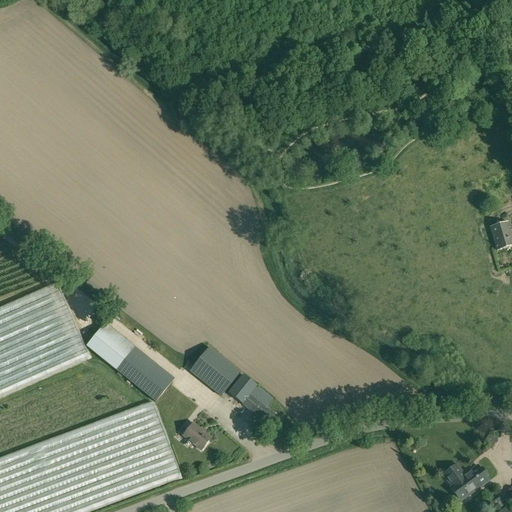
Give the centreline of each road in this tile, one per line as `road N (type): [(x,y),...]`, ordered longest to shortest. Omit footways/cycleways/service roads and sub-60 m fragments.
road 1 (track): [(165,105),(255,186),(288,300),(370,347),(459,417)]
road 2 (unclassified): [(127,511),(357,429),(511,413)]
road 3 (track): [(47,268),(84,361),(144,402),(174,472)]
road 4 (track): [(0,231),(176,374)]
road 5 (track): [(165,105),(48,0)]
road 6 (track): [(144,402),(0,456)]
